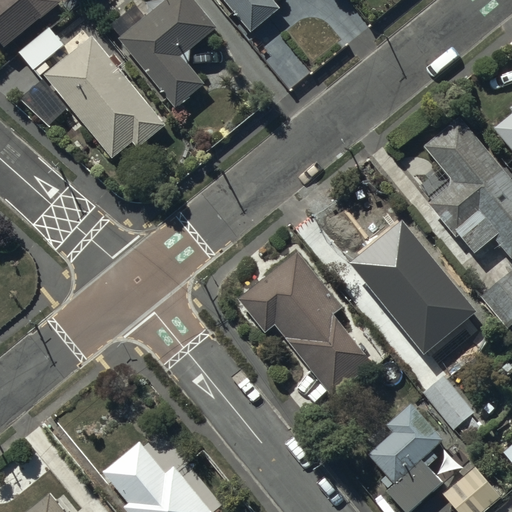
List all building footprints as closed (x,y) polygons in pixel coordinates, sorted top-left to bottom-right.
[(59,4),(56,0),(0,0),(0,45),(3,49),(59,4)] [(166,0),(140,0),(110,24),(120,36),(118,38),(174,110),(205,86),(181,56),(216,29),(193,0),(166,0)] [(222,0),(250,34),(279,11),(270,0),(222,0)] [(48,27),(18,51),(34,72),(65,47),(48,27)] [(92,38),(44,76),(111,160),(132,144),(138,151),(167,128),(119,68),(124,65),(113,52),(107,57),(92,38)] [(511,112),(493,129),(511,151),(511,106),(509,109),(511,112)] [(511,257),(511,181),(457,116),(422,146),(453,183),(427,205),(456,239),(459,236),(474,255),(494,238),(511,259),(511,257)] [(399,279),(372,300),(404,341),(402,342),(418,362),(434,350),(439,356),(489,317),(468,290),(466,292),(406,215),(400,220),(397,217),(378,232),(388,245),(379,253),(399,279)] [(298,250),(237,297),(263,331),(273,324),(330,397),(371,365),(333,315),(342,308),(298,250)] [(511,267),(479,296),(511,334),(511,267)] [(442,375),(421,393),(452,431),(474,413),(442,375)] [(392,433),(368,455),(394,484),(386,491),(404,511),(409,511),(442,484),(422,461),(444,441),(410,403),(385,425),(392,433)] [(186,457),(166,473),(139,441),(101,472),(128,503),(123,508),(126,511),(213,511),(224,503),(186,457)] [(511,445),(503,453),(511,463),(511,445)] [(478,466),(442,495),(456,511),(483,511),(503,496),(478,466)] [(51,500),(37,511),(63,511),(60,508),(59,509),(51,500)]
